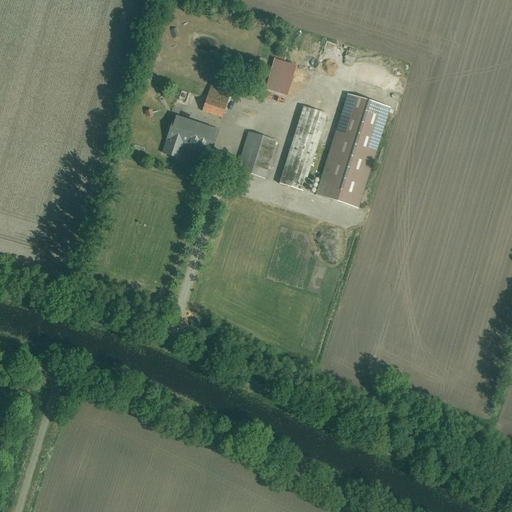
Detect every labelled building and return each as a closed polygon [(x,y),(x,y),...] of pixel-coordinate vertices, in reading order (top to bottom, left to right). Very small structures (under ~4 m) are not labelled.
[(294,76),(291,85),(309,90),(312,81),(294,76)] [(347,96),(315,197),(358,210),(389,109),(347,96)] [(205,100),(201,113),(221,120),(225,107),(205,100)] [(303,109),(278,186),(303,194),(327,116),(303,109)] [(218,133),(173,118),(161,155),(178,160),(182,147),(210,157),(218,133)] [(265,179),(276,143),(248,134),(237,171),(265,179)]
